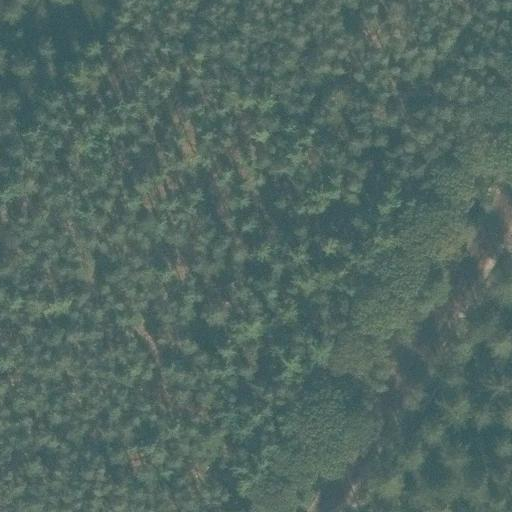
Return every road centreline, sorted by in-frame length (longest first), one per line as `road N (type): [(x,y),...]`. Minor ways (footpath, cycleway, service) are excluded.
road 1 (track): [(511,76),(254,511)]
road 2 (track): [(326,511),(511,206)]
